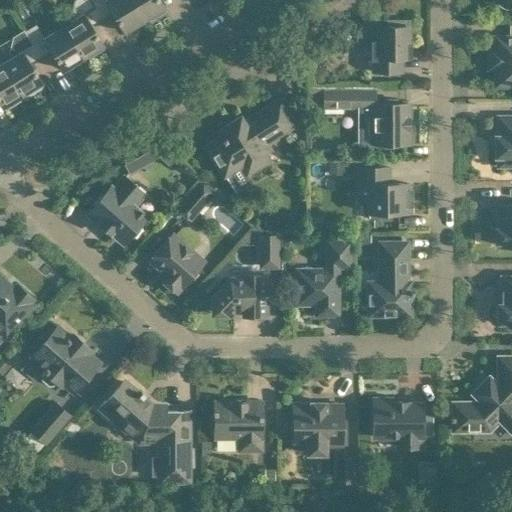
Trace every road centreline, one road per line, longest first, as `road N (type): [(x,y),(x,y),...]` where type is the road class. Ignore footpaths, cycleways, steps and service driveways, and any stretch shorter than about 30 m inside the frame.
road 1 (residential): [(0,173),(179,339),(413,345),(436,332),(441,311),(440,0)]
road 2 (residential): [(0,161),(260,0)]
